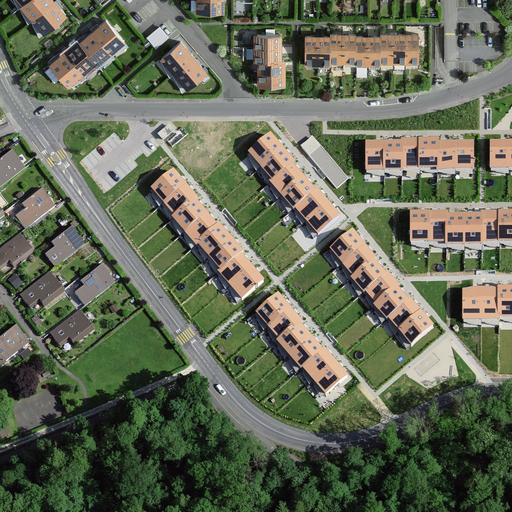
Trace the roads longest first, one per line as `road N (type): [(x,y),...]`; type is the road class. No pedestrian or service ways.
road 1 (tertiary): [(25,117),(228,392),(275,431),(313,442),(354,441),(455,400),(511,392)]
road 2 (residential): [(25,117),(52,110),(401,107),(511,67)]
road 3 (track): [(322,511),(247,412)]
